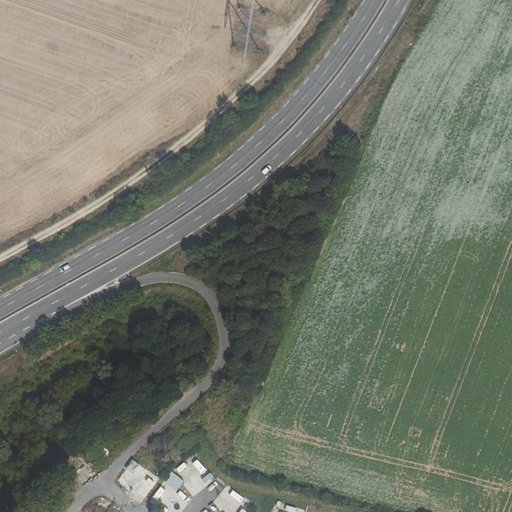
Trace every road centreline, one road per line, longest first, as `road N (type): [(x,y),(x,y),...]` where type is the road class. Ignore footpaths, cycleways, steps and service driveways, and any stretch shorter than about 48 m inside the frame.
road 1 (primary): [(0,333),(227,199),(324,108),(399,0)]
road 2 (primary): [(376,0),(305,97),(235,165),(0,310)]
road 3 (track): [(315,0),(248,88),(187,143),(0,259)]
